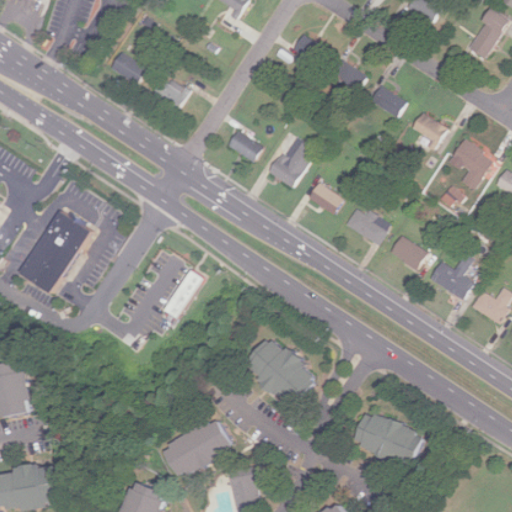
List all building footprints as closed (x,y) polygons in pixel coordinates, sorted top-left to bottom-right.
[(226,0),(247,11),(252,0),(226,0)] [(446,7),(433,0),(417,0),(412,10),(436,24),(446,7)] [(493,59),(511,28),(511,16),(499,8),(475,47),(493,59)] [(325,64),(335,48),(310,33),(301,49),(325,64)] [(154,69),(128,52),(118,67),(144,85),(154,69)] [(374,75),(346,59),(335,78),(363,94),(374,75)] [(158,94),(183,111),(197,91),(172,74),(158,94)] [(413,102),(386,86),(377,102),(404,117),(413,102)] [(419,129),(444,144),(453,128),(429,113),(419,129)] [(272,147),(245,130),(235,145),(262,162),(272,147)] [(277,171),(301,188),(324,154),(300,137),(277,171)] [(472,140),(458,158),(476,171),(469,180),(480,189),(501,161),(472,140)] [(511,194),(511,170),(501,188),(511,194)] [(315,199),(342,215),(351,199),(325,183),(315,199)] [(0,197),(0,215),(8,203),(0,197)] [(385,244),(396,224),(362,206),(352,227),(385,244)] [(64,213),(26,270),(59,292),(97,234),(64,213)] [(422,271),(434,254),(408,235),(396,252),(422,271)] [(480,284),(469,276),(480,260),(471,254),(460,270),(447,262),(436,279),(469,300),(480,284)] [(209,277),(183,318),(170,310),(197,269),(209,277)] [(478,307),(504,323),(511,309),(511,289),(509,288),(502,299),(488,291),(478,307)] [(253,368),(300,406),(323,378),(309,367),(312,363),(278,336),(253,368)] [(41,413),(33,361),(0,365),(0,377),(7,418),(41,413)] [(373,412),(362,446),(420,466),(432,432),(373,412)] [(224,418),(170,446),(187,478),(241,450),(224,418)] [(15,510),(76,502),(71,465),(50,467),(50,465),(9,471),(15,510)] [(270,511),(262,466),(235,470),(242,511),(270,511)] [(170,511),(178,493),(144,480),(132,511),(170,511)] [(356,511),(349,502),(335,511),(356,511)]
